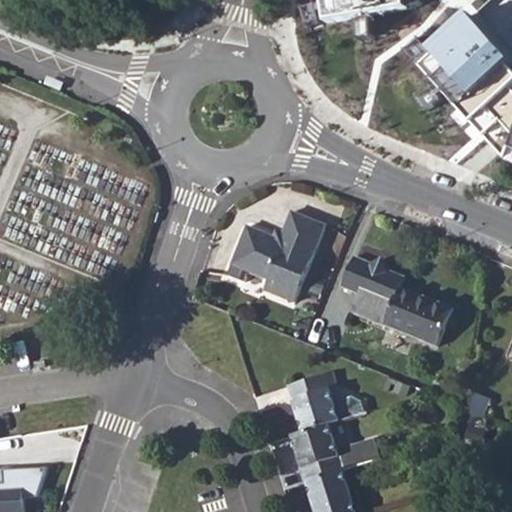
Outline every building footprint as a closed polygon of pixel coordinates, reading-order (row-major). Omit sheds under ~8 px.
[(325,0),(329,22),(408,9),(406,0),(325,0)] [(503,158),(511,136),(511,60),(475,16),(421,61),(503,158)] [(511,136),(503,158),(511,161),(511,136)] [(273,237),(246,226),(225,275),(242,281),(247,271),(267,280),(263,290),(293,303),(325,225),(291,211),(281,234),(273,237)] [(387,257),(372,264),(355,257),(353,261),(341,256),(332,279),(344,284),(342,288),(359,295),(351,313),(387,328),(388,326),(440,347),(455,308),(403,287),(407,277),(394,272),(387,257)] [(333,373),(293,386),(306,432),(331,424),(340,421),(365,414),(362,403),(353,399),(335,404),(331,391),(339,389),(333,373)] [(485,422),(494,399),(474,391),(471,411),(470,417),(485,422)] [(340,457),(331,424),(306,432),(295,435),(309,483),(347,471),(354,469),(350,454),(340,457)] [(356,503),(347,471),(309,483),(317,511),(382,511),(397,508),(391,487),(360,496),(362,501),(356,503)] [(0,511),(24,511),(24,500),(39,500),(48,472),(4,473),(4,486),(0,486),(0,511)]
